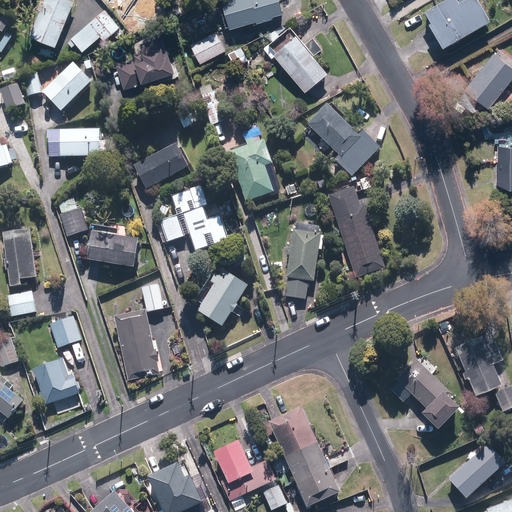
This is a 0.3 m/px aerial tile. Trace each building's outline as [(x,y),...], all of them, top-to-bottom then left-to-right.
[(78,0),(49,0),(37,34),(62,43),(78,0)] [(229,0),(237,26),(289,12),(286,0),(229,0)] [(431,23),(443,44),(487,19),(476,0),(471,0),(458,7),(453,0),(450,0),(430,11),(436,20),(431,23)] [(125,27),(109,9),(78,36),(89,48),(108,31),(113,37),(125,27)] [(0,31),(3,33),(12,20),(4,15),(0,20),(0,31)] [(196,40),(207,61),(231,49),(221,28),(196,40)] [(304,35),(282,52),(309,88),(332,71),(304,35)] [(118,67),(124,87),(179,70),(172,46),(159,50),(157,42),(140,47),(142,53),(135,55),(137,61),(118,67)] [(511,76),(511,69),(493,55),(468,88),(490,105),(511,76)] [(69,111),(98,80),(78,61),(49,92),(69,111)] [(18,77),(14,68),(2,73),(5,82),(18,77)] [(31,77),(31,91),(47,91),(46,77),(31,77)] [(18,85),(2,91),(8,111),(25,105),(18,85)] [(216,86),(200,92),(211,126),(227,121),(216,86)] [(330,104),(311,125),(343,154),(339,158),(354,174),(386,145),(369,130),(365,135),(330,104)] [(202,121),(195,108),(178,118),(185,130),(202,121)] [(0,119),(0,170),(10,167),(9,164),(13,162),(0,119)] [(56,129),(55,155),(106,155),(106,129),(56,129)] [(255,143),(236,150),(253,200),(279,191),(271,165),(279,163),(270,138),(264,140),(263,137),(254,141),(255,143)] [(186,143),(141,162),(151,186),(196,167),(186,143)] [(511,148),(499,148),(498,186),(511,186),(511,148)] [(204,184),(177,194),(184,212),(165,219),(174,241),(193,233),(200,249),(215,243),(211,234),(216,232),(220,243),(234,237),(222,207),(215,210),(211,201),(197,206),(196,204),(210,198),(204,184)] [(354,188),(331,195),(358,277),(384,268),(364,207),(361,209),(354,188)] [(82,208),(60,215),(67,238),(89,231),(82,208)] [(318,276),(324,230),(299,227),(291,294),(308,296),(311,275),(318,276)] [(36,284),(35,228),(13,229),(13,284),(36,284)] [(98,232),(94,258),(141,265),(144,238),(98,232)] [(253,260),(247,239),(234,243),(241,264),(253,260)] [(228,322),(253,282),(230,268),(225,275),(223,274),(218,283),(220,284),(205,308),(228,322)] [(40,293),(18,293),(18,311),(40,312),(40,293)] [(159,363),(149,316),(120,321),(130,369),(159,363)] [(39,369),(50,400),(99,382),(77,318),(56,325),(68,359),(39,369)] [(489,334),(458,346),(477,392),(496,384),(488,363),(499,359),(489,334)] [(20,358),(15,338),(0,340),(0,348),(3,362),(20,358)] [(417,361),(400,379),(430,407),(426,412),(439,424),(456,406),(442,392),(445,389),(417,361)] [(0,373),(0,407),(14,419),(29,401),(8,383),(9,381),(0,373)] [(511,386),(494,393),(502,413),(511,408),(511,386)] [(307,403),(273,418),(311,507),(345,493),(307,403)] [(256,430),(219,447),(243,500),(281,483),(256,430)] [(486,446),(450,478),(465,494),(501,462),(486,446)] [(188,459),(152,478),(169,511),(209,511),(214,510),(188,459)] [(280,484),(263,492),(272,511),(289,503),(280,484)] [(142,511),(120,485),(91,508),(94,511),(142,511)] [(511,511),(511,499),(487,508),(488,511),(511,511)]
